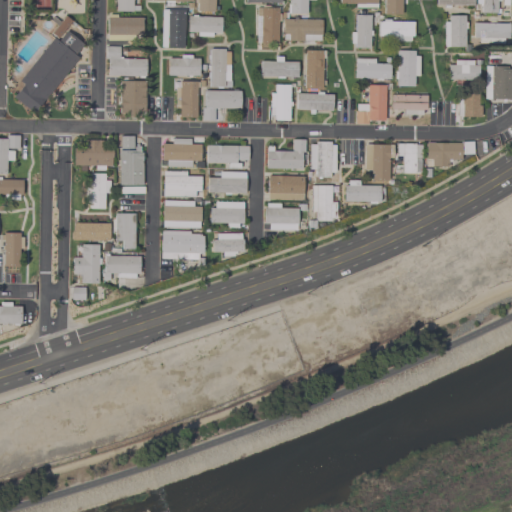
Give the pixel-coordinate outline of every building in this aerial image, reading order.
[(48,0),(30,0),(30,12),(48,12),(48,0)] [(131,0),(131,6),(138,6),(138,11),(115,11),(115,0),(131,0)] [(212,0),(212,11),(195,10),(195,3),(194,3),(194,0),(212,0)] [(286,13),(286,4),(288,4),(288,0),(305,0),(305,13),(286,13)] [(375,8),(354,8),(354,3),(339,3),(339,0),(376,0),(376,4),(375,4),(375,8)] [(400,0),(400,14),(383,14),(383,0),(400,0)] [(496,0),(496,12),(480,12),(480,4),(474,4),(474,0),(496,0)] [(501,5),(501,0),(511,0),(511,16),(507,16),(507,5),(501,5)] [(183,5),(183,30),(184,30),(184,33),(183,33),(183,47),(160,47),(160,9),(161,9),(161,5),(183,5)] [(276,43),(259,43),(260,16),(255,15),(255,7),(260,7),(277,8),(277,14),(279,14),(279,21),(277,21),(276,43)] [(108,14),(116,14),(116,17),(141,17),(141,35),(133,35),(133,40),(106,40),(106,17),(108,14)] [(368,47),(353,47),(353,43),(349,43),(349,32),(354,32),(354,14),(368,14),(368,30),(370,30),(370,36),(368,36),(368,47)] [(219,32),(211,32),(211,36),(196,36),(196,32),(187,31),(187,16),(190,16),(190,15),(195,15),(195,16),(219,17),(219,32)] [(442,47),(442,22),(447,22),(447,15),(463,15),(463,22),(465,22),(465,28),(463,28),(463,47),(442,47)] [(50,33),(64,16),(70,21),(56,38),(50,33)] [(282,41),(282,34),(281,34),(281,19),(320,19),(320,35),(319,35),(319,41),(282,41)] [(412,21),(412,36),(377,36),(377,21),(412,21)] [(508,23),(508,38),(503,38),(503,43),(477,43),(477,37),(472,37),(472,23),(508,23)] [(11,97),(21,84),(18,82),(54,38),(57,40),(65,31),(82,44),(73,55),(77,58),(36,108),(38,109),(33,115),(11,97)] [(144,76),(106,75),(106,59),(104,59),(104,46),(118,46),(118,59),(144,59),(144,76)] [(208,87),(208,77),(207,77),(207,72),(208,72),(208,70),(206,70),(206,65),(208,65),(208,59),(207,59),(207,55),(208,55),(208,48),(223,48),(223,51),(228,51),(228,80),(224,80),(224,85),(222,85),(222,87),(208,87)] [(320,50),(321,89),(303,89),(303,50),(320,50)] [(413,50),(412,56),(418,56),(418,76),(412,76),(412,86),(395,86),(395,79),(393,79),(393,71),(395,71),(396,50),(413,50)] [(197,58),(197,75),(190,75),(190,77),(186,77),(186,75),(166,75),(166,58),(179,58),(179,55),(191,55),(191,58),(197,58)] [(258,76),(258,61),(273,61),(273,56),(281,56),(281,61),(296,62),(296,76),(282,76),(282,78),(275,78),(275,76),(258,76)] [(353,58),(374,58),(374,63),(389,63),(389,79),(381,79),(381,80),(375,80),(375,78),(353,78),(353,58)] [(472,59),(472,65),(477,65),(477,80),(447,80),(447,64),(453,64),(453,59),(472,59)] [(484,66),(506,66),(506,69),(511,69),(511,99),(483,99),(484,66)] [(144,80),(144,95),(143,95),(143,112),(124,112),(124,115),(118,115),(118,80),(144,80)] [(177,117),(177,109),(173,109),(173,87),(178,87),(178,81),(195,81),(195,117),(177,117)] [(273,120),(273,115),(268,115),(268,93),(273,93),(273,84),(288,84),(288,102),(290,102),(290,106),(288,106),(288,120),(273,120)] [(383,120),(366,120),(366,123),(353,123),(353,111),(355,111),(355,103),(366,103),(366,84),(383,84),(383,120)] [(200,120),(200,107),(203,107),(203,90),(238,90),(238,108),(212,108),(212,120),(200,120)] [(295,109),(296,93),(315,94),(315,92),(322,92),(321,94),(331,94),(331,110),(313,110),(313,114),(308,114),(308,109),(295,109)] [(456,117),(456,100),(459,100),(459,93),(477,93),(477,105),(479,105),(479,117),(456,117)] [(425,95),(425,110),(421,110),(421,115),(402,115),(402,109),(389,109),(389,95),(425,95)] [(17,135),(17,148),(5,148),(5,150),(12,150),(12,160),(5,160),(5,174),(0,174),(0,138),(5,138),(5,135),(17,135)] [(141,185),(117,185),(117,165),(116,165),(116,147),(119,147),(119,135),(131,135),(131,146),(138,146),(138,152),(141,152),(141,185)] [(189,139),(189,144),(198,144),(198,160),(190,160),(190,167),(165,167),(165,160),(160,160),(160,143),(170,143),(170,139),(189,139)] [(303,139),(303,152),(300,152),(300,168),(265,168),(265,146),(272,146),(272,150),(291,150),(291,139),(303,139)] [(82,148),(82,140),(100,140),(100,148),(111,148),(111,157),(110,157),(110,166),(104,166),(104,170),(93,170),(93,166),(72,166),(72,148),(82,148)] [(329,141),(329,144),(334,144),(334,172),(328,172),(328,176),(313,176),(313,169),(308,169),(308,144),(314,144),(314,141),(329,141)] [(460,142),(472,141),(472,154),(460,154),(460,142)] [(400,173),(401,156),(394,156),(395,143),(414,143),(414,145),(419,145),(419,173),(400,173)] [(424,166),(424,143),(459,143),(459,160),(446,160),(446,166),(424,166)] [(369,170),(362,170),(362,144),(391,144),(391,157),(387,157),(386,180),(369,180),(369,170)] [(204,163),(204,145),(246,145),(246,160),(239,160),(239,168),(226,168),(226,163),(204,163)] [(161,197),(161,171),(185,171),(185,176),(199,176),(199,192),(194,192),(194,197),(161,197)] [(206,192),(206,177),(218,177),(218,172),(243,172),(243,192),(228,192),(228,194),(222,194),(222,193),(206,192)] [(88,209),(88,203),(84,203),(84,182),(88,182),(88,173),(103,173),(103,180),(108,180),(108,193),(103,193),(103,209),(88,209)] [(301,176),(301,200),(266,200),(266,176),(301,176)] [(0,194),(0,179),(20,179),(20,194),(17,194),(17,200),(3,200),(3,194),(0,194)] [(342,201),(342,185),(346,185),(346,180),(357,180),(357,185),(378,185),(378,201),(342,201)] [(329,185),(329,201),(334,202),(334,219),(329,218),(329,221),(314,221),(314,211),(309,211),(310,185),(329,185)] [(198,206),(198,222),(197,222),(197,227),(161,227),(161,221),(160,220),(160,205),(161,205),(161,200),(192,200),(192,206),(198,206)] [(241,223),(236,223),(236,227),(225,227),(225,223),(208,223),(208,207),(213,207),(213,201),(241,201),(241,223)] [(266,230),(266,223),(262,223),(262,208),(264,208),(264,203),(278,203),(278,208),(296,208),(296,224),(295,224),(295,230),(266,230)] [(120,249),(120,241),(113,241),(113,213),(133,213),(133,249),(120,249)] [(70,240),(70,231),(72,231),(72,222),(108,222),(108,240),(70,240)] [(159,258),(159,230),(188,231),(188,234),(199,234),(199,236),(201,236),(201,253),(196,253),(196,259),(159,258)] [(2,232),(18,232),(18,237),(22,237),(22,248),(18,248),(18,266),(2,266),(2,250),(0,250),(0,246),(2,246),(2,240),(0,240),(0,234),(2,234),(2,232)] [(214,233),(239,233),(239,239),(240,239),(240,251),(232,251),(232,255),(220,255),(220,252),(210,252),(210,239),(214,239),(214,233)] [(97,283),(79,283),(79,274),(71,274),(71,257),(79,257),(79,244),(97,244),(97,283)] [(138,255),(138,273),(133,273),(133,277),(114,277),(114,273),(107,273),(107,280),(101,280),(101,273),(100,273),(100,268),(102,268),(102,255),(103,255),(103,254),(107,254),(107,255),(138,255)] [(70,287),(83,287),(83,300),(70,300),(70,287)] [(19,323),(17,323),(17,325),(11,325),(11,323),(0,323),(0,302),(10,302),(10,306),(19,306),(19,323)]
